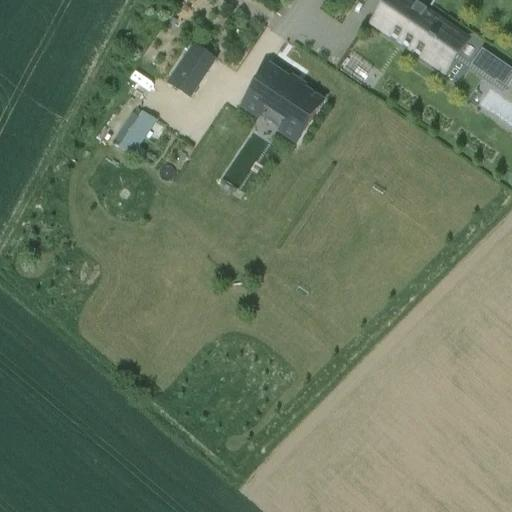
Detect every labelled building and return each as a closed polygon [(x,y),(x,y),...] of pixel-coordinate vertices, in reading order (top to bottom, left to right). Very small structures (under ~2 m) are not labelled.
[(383,12),(365,39),(435,86),(453,59),(383,12)] [(217,63),(195,49),(172,86),(194,100),(217,63)] [(323,103),(269,67),(243,107),(261,119),(269,107),(287,119),(279,131),(297,143),(323,103)] [(474,80),(488,90),(495,79),(481,70),(474,80)] [(132,158),(155,123),(141,113),(118,148),(132,158)]
